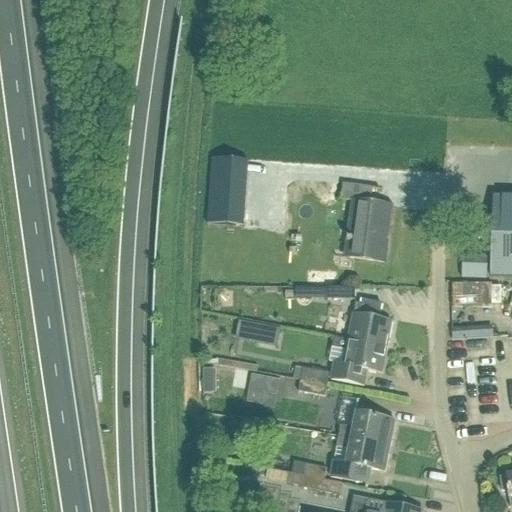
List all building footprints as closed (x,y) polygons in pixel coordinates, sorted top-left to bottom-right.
[(244,228),(247,180),(211,177),(208,226),(244,228)] [(383,264),(390,208),(369,206),(371,190),(342,186),(340,202),(351,203),(347,229),(352,229),(348,260),(383,264)] [(511,199),(493,198),(491,279),(511,279),(511,199)] [(355,301),(354,289),(295,289),(295,300),(327,300),(327,301),(355,301)] [(348,342),(388,350),(393,323),(380,321),(382,310),(381,310),(382,305),(364,302),(363,306),(357,305),(355,315),(353,315),(348,342)] [(365,389),(368,373),(383,376),(388,350),(348,342),(335,339),(333,350),(347,353),(345,367),(336,365),(332,382),(365,389)] [(302,370),(300,382),(327,387),(329,375),(302,370)] [(327,387),(300,382),(298,393),(324,399),(327,387)] [(356,415),(352,430),(340,428),(338,438),(389,448),(394,422),(356,415)] [(389,448),(338,438),(336,448),(349,450),(345,466),(383,474),(389,448)] [(306,466),(304,478),(304,479),(342,486),(345,473),(306,466)] [(340,498),(342,486),(304,479),(304,478),(289,475),(287,485),(302,488),(302,490),(340,498)] [(366,511),(421,511),(386,505),(368,501),(367,510),(366,511)]
